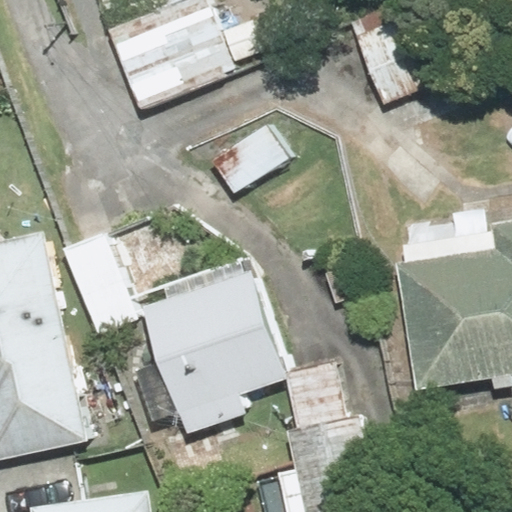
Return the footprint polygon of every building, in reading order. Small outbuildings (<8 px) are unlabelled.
[(214,0),(105,0),(146,111),(242,77),(214,0)] [(424,7),(361,34),(404,135),(468,108),(424,7)] [(272,122),(215,160),(240,197),(297,159),(272,122)] [(511,224),(408,241),(412,263),(401,265),(421,392),(511,378),(511,224)] [(0,462),(94,443),(48,229),(0,238),(0,462)] [(108,233),(69,249),(104,336),(144,321),(108,233)] [(254,271),(148,308),(191,434),(249,414),(243,397),(292,380),(254,271)] [(303,429),(293,430),(301,471),(285,474),(292,511),(389,511),(370,415),(355,418),(344,366),(292,376),(303,429)] [(155,511),(152,490),(35,508),(35,511),(155,511)]
